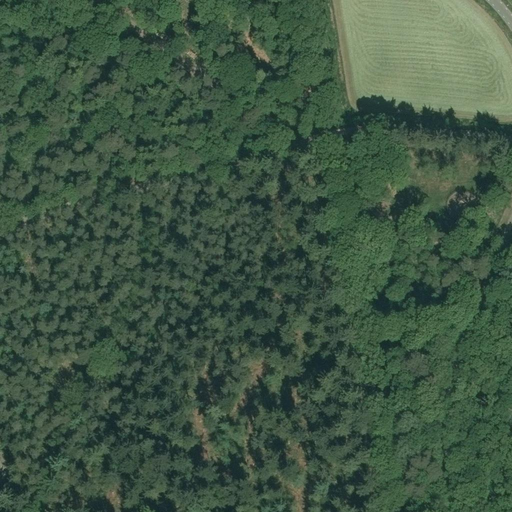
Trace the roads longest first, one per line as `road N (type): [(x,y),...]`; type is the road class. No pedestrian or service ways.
road 1 (unclassified): [(451,511),(442,406),(511,227)]
road 2 (track): [(91,0),(293,142)]
road 3 (track): [(309,140),(402,130),(511,141)]
